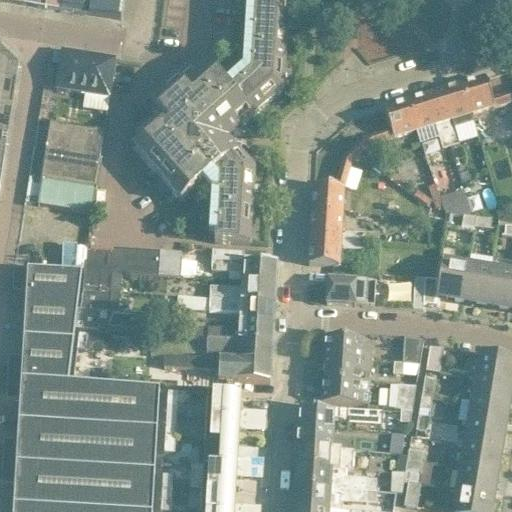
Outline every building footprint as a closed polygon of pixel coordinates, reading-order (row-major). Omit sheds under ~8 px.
[(25,0),(25,7),(40,9),(41,0),(25,0)] [(90,17),(92,0),(60,0),(60,5),(59,12),(90,17)] [(92,0),(90,17),(121,22),(124,0),(92,0)] [(163,130),(136,154),(181,205),(212,178),(218,185),(214,245),(251,247),(255,172),(241,156),(235,156),(235,148),(244,149),(245,136),(236,135),(236,128),(243,128),(284,92),(289,0),(253,0),(248,75),(229,92),(202,61),(150,107),(170,129),(165,133),(163,130)] [(46,3),(45,10),(59,12),(60,5),(46,3)] [(373,69),(432,35),(417,8),(391,23),(382,8),(349,27),(373,69)] [(62,53),(56,92),(109,100),(115,62),(62,53)] [(471,117),(472,117),(508,106),(505,97),(492,101),(485,81),(462,88),(471,117)] [(460,146),(453,123),(471,117),(462,88),(435,96),(451,149),(460,146)] [(436,127),(443,151),(451,149),(435,96),(408,105),(417,133),(436,127)] [(370,168),(375,163),(363,153),(367,148),(417,133),(408,105),(384,112),(390,132),(363,141),(352,152),(359,158),(370,168)] [(95,189),(104,134),(51,125),(37,207),(92,216),(97,189),(95,189)] [(353,165),(359,158),(352,152),(343,161),(335,189),(314,188),(312,213),(343,215),(344,190),(353,165)] [(486,162),(476,165),(488,203),(498,200),(486,162)] [(413,198),(426,209),(430,205),(417,193),(413,198)] [(470,217),(467,206),(452,209),(442,209),(443,217),(454,215),(470,217)] [(312,213),(310,241),(366,244),(366,235),(342,234),(343,215),(312,213)] [(463,231),(475,232),(475,231),(476,220),(472,220),(464,219),(463,231)] [(493,231),(491,231),(492,222),(476,220),(475,231),(493,232),(493,231)] [(502,238),(511,239),(511,228),(505,228),(504,238),(502,238)] [(365,252),(366,244),(310,241),(309,267),(340,269),(341,251),(365,252)] [(112,251),(87,249),(86,269),(83,291),(110,293),(111,293),(112,275),(110,275),(112,251)] [(110,275),(112,275),(123,276),(124,251),(112,251),(110,275)] [(123,276),(124,276),(135,277),(136,252),(124,251),(123,276)] [(136,252),(135,277),(147,278),(148,253),(136,252)] [(188,256),(188,260),(195,261),(202,257),(203,252),(195,252),(188,256)] [(211,274),(243,276),(243,285),(276,286),(277,266),(220,262),(221,253),(213,252),(211,274)] [(148,253),(147,278),(182,280),(183,271),(159,269),(160,254),(148,253)] [(442,283),(425,282),(424,306),(438,308),(440,300),(463,303),(468,269),(445,265),(442,283)] [(463,303),(485,307),(491,273),(468,269),(463,303)] [(24,339),(74,342),(75,330),(78,331),(81,312),(80,312),(77,311),(82,274),(28,271),(16,271),(15,293),(26,294),(24,339)] [(485,307),(508,311),(511,285),(511,276),(491,273),(485,307)] [(124,276),(123,276),(112,275),(111,293),(123,294),(124,276)] [(423,313),(424,306),(425,282),(425,281),(414,280),(413,312),(423,313)] [(328,283),(326,307),(356,309),(356,298),(375,299),(376,286),(328,283)] [(211,292),(211,302),(275,305),(276,286),(243,285),(242,294),(211,292)] [(108,314),(110,293),(83,291),(80,312),(81,312),(101,314),(108,314)] [(176,300),(176,313),(240,317),(240,325),(274,327),(275,305),(211,302),(176,300)] [(101,314),(81,312),(78,331),(98,333),(101,314)] [(187,331),(186,342),(208,343),(208,342),(273,346),(274,327),(240,325),(239,333),(208,331),(208,333),(187,331)] [(88,337),(87,354),(112,355),(113,339),(88,337)] [(69,384),(69,383),(71,366),(74,342),(24,339),(23,359),(11,359),(10,380),(69,384)] [(326,339),(325,361),(370,364),(371,351),(361,351),(362,341),(326,339)] [(404,355),(403,367),(420,368),(423,343),(404,340),(404,355)] [(207,353),(238,355),(238,364),(271,366),(273,346),(208,342),(208,343),(207,353)] [(442,352),(430,350),(426,374),(438,376),(442,352)] [(270,386),(271,366),(238,364),(164,359),(163,371),(199,373),(198,391),(226,392),(227,383),(270,386)] [(511,363),(481,359),(477,382),(511,387),(511,382),(511,363)] [(370,377),(370,371),(370,364),(325,361),(324,383),(359,385),(360,377),(370,377)] [(403,378),(418,380),(420,368),(403,367),(394,366),(393,378),(403,378)] [(425,380),(422,395),(433,397),(435,380),(435,379),(434,382),(425,380)] [(69,383),(69,384),(10,380),(8,402),(20,403),(19,423),(157,431),(160,391),(69,383)] [(477,382),(473,404),(507,410),(511,387),(477,382)] [(368,395),(368,386),(359,385),(324,383),(322,406),(368,408),(369,395),(368,395)] [(395,412),(400,413),(411,415),(412,415),(416,389),(397,388),(395,412)] [(168,394),(167,407),(177,408),(178,395),(168,394)] [(429,416),(433,397),(422,395),(420,411),(429,413),(429,415),(429,416)] [(241,398),(208,396),(206,421),(247,423),(247,413),(240,413),(241,398)] [(473,404),(469,427),(504,432),(507,410),(473,404)] [(300,410),(299,431),(334,433),(334,425),(381,428),(382,415),(334,412),(300,410)] [(400,426),(410,426),(411,415),(400,413),(400,426)] [(426,438),(429,420),(419,418),(416,434),(425,436),(425,438),(426,438)] [(247,423),(206,421),(205,445),(238,447),(239,433),(246,433),(247,423)] [(6,443),(5,464),(155,473),(157,431),(19,423),(18,443),(6,443)] [(469,427),(466,449),(500,455),(504,432),(469,427)] [(166,430),(165,442),(175,443),(176,430),(166,430)] [(348,453),(349,442),(332,441),(333,433),(334,433),(299,431),(298,450),(348,453)] [(389,451),(388,456),(401,457),(404,438),(391,437),(390,451),(389,451)] [(164,455),(174,456),(175,443),(165,442),(164,455)] [(238,447),(205,445),(204,469),(244,471),(244,461),(237,460),(238,447)] [(500,455),(466,449),(462,472),(496,478),(500,455)] [(353,453),(351,453),(348,453),(298,450),(297,470),(331,472),(352,474),(353,453)] [(407,459),(406,463),(423,466),(424,455),(409,453),(408,459),(407,459)] [(396,476),(404,477),(406,463),(407,459),(398,458),(396,476)] [(420,478),(421,478),(423,466),(406,463),(404,477),(405,477),(406,473),(421,475),(420,478)] [(14,507),(100,511),(152,511),(155,473),(5,464),(3,486),(15,487),(14,507)] [(236,481),(243,481),(244,471),(204,469),(202,492),(235,494),(236,481)] [(376,495),(376,484),(330,481),(331,472),(297,470),(295,489),(362,493),(362,494),(367,494),(376,495)] [(462,472),(458,494),(492,500),(496,478),(462,472)] [(163,477),(162,490),(172,490),(173,478),(163,477)] [(408,484),(404,509),(417,511),(421,486),(408,484)] [(325,511),(340,511),(341,504),(367,506),(367,494),(362,494),(362,493),(295,489),(294,510),(325,511)] [(162,502),(172,503),(172,490),(162,490),(162,502)] [(241,511),(242,508),(234,508),(235,494),(202,492),(201,511),(241,511)] [(490,511),(492,500),(458,494),(455,511),(490,511)]
